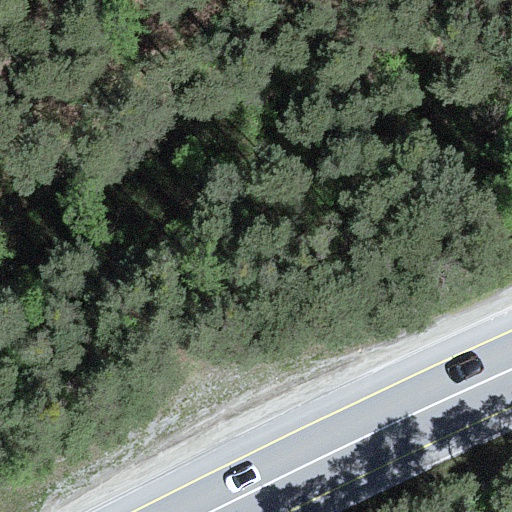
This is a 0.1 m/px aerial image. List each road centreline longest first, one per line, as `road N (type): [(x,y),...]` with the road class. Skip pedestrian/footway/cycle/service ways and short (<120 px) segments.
road 1 (motorway): [(511,170),(0,398)]
road 2 (primary): [(511,369),(209,511)]
road 3 (motorway): [(269,511),(511,408)]
